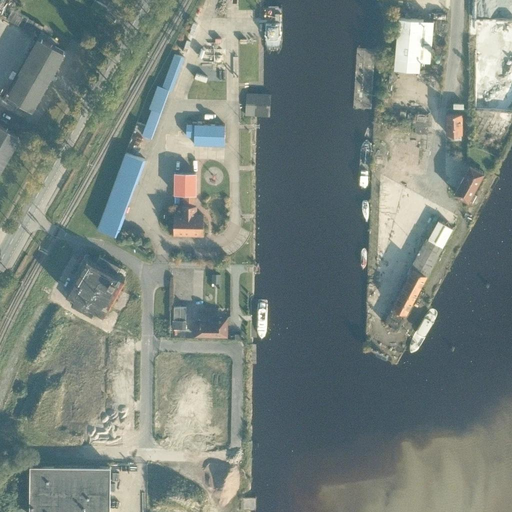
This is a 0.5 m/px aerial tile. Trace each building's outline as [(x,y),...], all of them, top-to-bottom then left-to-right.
[(430,59),(432,18),(397,16),(393,56),(430,59)] [(33,110),(65,52),(37,36),(5,95),(33,110)] [(153,137),(169,88),(158,84),(149,107),(152,108),(143,133),(153,137)] [(268,94),(247,93),(246,115),(268,115),(268,94)] [(460,133),(460,112),(446,112),(446,134),(460,133)] [(427,132),(427,113),(416,113),(415,132),(427,132)] [(225,144),(225,124),(187,123),(186,136),(194,136),(194,143),(225,144)] [(0,170),(20,135),(0,124),(0,170)] [(116,235),(145,159),(128,153),(99,229),(116,235)] [(471,200),(487,172),(471,164),(456,192),(471,200)] [(174,235),(203,235),(203,213),(196,212),(197,172),(175,171),(175,194),(181,194),(181,212),(174,212),(174,235)] [(401,331),(455,228),(437,218),(383,321),(401,331)] [(87,255),(67,292),(75,297),(71,304),(92,315),(96,308),(104,313),(125,277),(117,272),(121,265),(100,253),(96,260),(87,255)] [(220,282),(220,273),(211,273),(210,282),(220,282)] [(192,307),(172,307),(172,328),(185,328),(185,321),(192,321),(192,307)] [(194,336),(227,337),(227,316),(210,316),(210,319),(194,319),(194,336)] [(83,366),(84,431),(123,431),(124,355),(99,355),(99,349),(75,349),(74,366),(83,366)] [(225,444),(225,401),(197,401),(197,443),(225,444)] [(107,511),(107,466),(28,465),(28,511),(107,511)]
